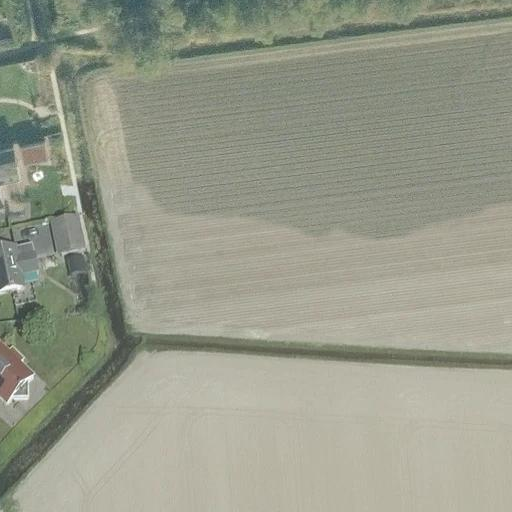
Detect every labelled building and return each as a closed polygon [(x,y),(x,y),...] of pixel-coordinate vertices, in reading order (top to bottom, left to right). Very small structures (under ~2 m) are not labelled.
[(0,202),(3,202),(0,189),(0,181),(19,177),(13,147),(0,149),(0,202)] [(85,252),(79,217),(49,223),(56,258),(85,252)] [(0,295),(23,290),(20,278),(37,274),(31,247),(15,250),(14,249),(0,251),(0,295)] [(71,277),(85,274),(82,259),(68,262),(71,277)] [(8,356),(0,347),(0,400),(6,406),(12,401),(27,400),(27,385),(32,379),(19,366),(22,362),(12,352),(8,356)]
